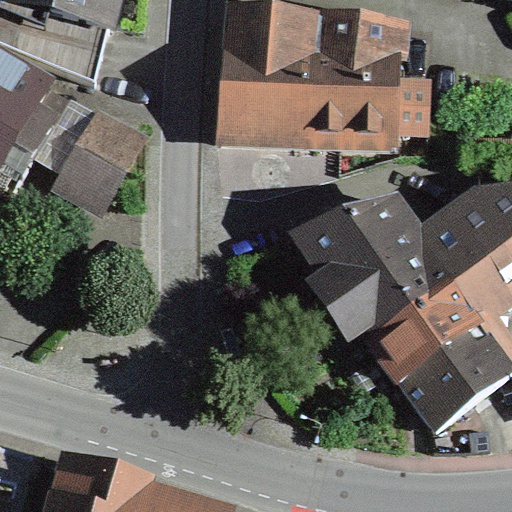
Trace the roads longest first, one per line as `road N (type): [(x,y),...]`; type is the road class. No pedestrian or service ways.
road 1 (residential): [(167,442),(187,0)]
road 2 (tertiary): [(352,494),(167,442)]
road 3 (tertiary): [(167,442),(0,398)]
road 4 (tertiary): [(511,485),(431,497),(352,494)]
